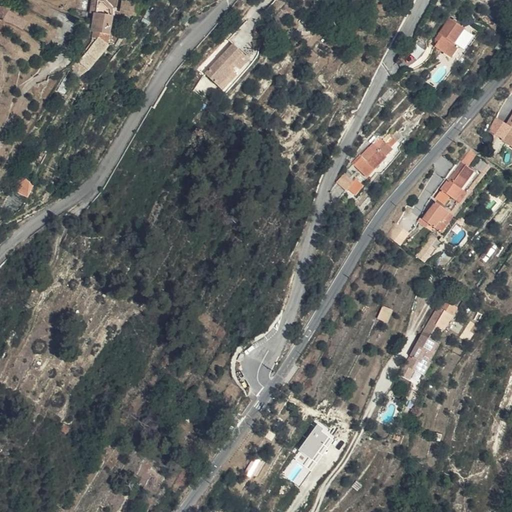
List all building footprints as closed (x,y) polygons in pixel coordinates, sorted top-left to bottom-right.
[(0,0),(0,11),(22,11),(43,12),(43,6),(30,0),(0,0)] [(127,0),(125,9),(137,12),(140,2),(128,0),(127,0)] [(96,16),(90,41),(94,44),(104,54),(106,52),(115,15),(110,4),(100,2),(96,16)] [(22,11),(0,11),(0,23),(12,24),(22,25),(22,11)] [(448,11),(432,28),(435,32),(431,36),(446,50),(455,40),(449,35),(453,31),(461,22),(448,11)] [(0,32),(11,33),(12,24),(0,23),(0,32)] [(449,35),(455,40),(459,36),(453,31),(449,35)] [(242,68),(237,73),(239,75),(252,59),(229,41),(202,75),(206,79),(207,77),(222,91),(236,75),(231,71),(237,64),(242,68)] [(88,74),(104,54),(94,44),(82,70),(88,74)] [(231,71),(236,75),(237,73),(242,68),(237,64),(231,71)] [(242,78),(239,75),(237,73),(236,75),(222,91),(228,96),(242,78)] [(352,152),(356,156),(395,126),(380,114),(352,152)] [(398,129),(395,126),(356,156),(370,166),(398,129)] [(474,146),(445,189),(453,195),(459,200),(469,187),(465,184),(476,167),(472,164),(482,151),(474,146)] [(364,173),(356,168),(348,180),(356,185),(364,173)] [(24,177),(17,190),(29,196),(36,184),(24,177)] [(459,200),(465,204),(476,192),(469,187),(459,200)] [(448,202),(453,195),(445,189),(440,196),(448,202)] [(436,205),(428,216),(438,224),(443,218),(446,220),(453,211),(438,200),(435,204),(436,205)] [(446,220),(451,224),(457,215),(453,211),(446,220)] [(438,224),(446,231),(451,224),(446,220),(443,218),(438,224)] [(403,224),(394,235),(405,243),(414,232),(403,224)] [(433,234),(416,254),(425,261),(442,242),(433,234)] [(457,304),(449,299),(445,307),(452,312),(457,304)] [(394,307),(386,301),(379,312),(387,318),(394,307)] [(431,317),(438,322),(443,326),(451,315),(452,312),(445,307),(439,304),(431,317)] [(448,329),(456,318),(451,315),(443,326),(448,329)] [(428,337),(438,322),(431,317),(421,333),(428,337)] [(410,363),(420,368),(427,356),(434,341),(428,337),(421,333),(405,360),(410,363)] [(406,370),(417,376),(420,368),(410,363),(406,370)] [(74,421),(68,417),(66,415),(60,425),(68,430),(74,421)] [(295,445),(313,459),(332,434),(314,420),(295,445)]
